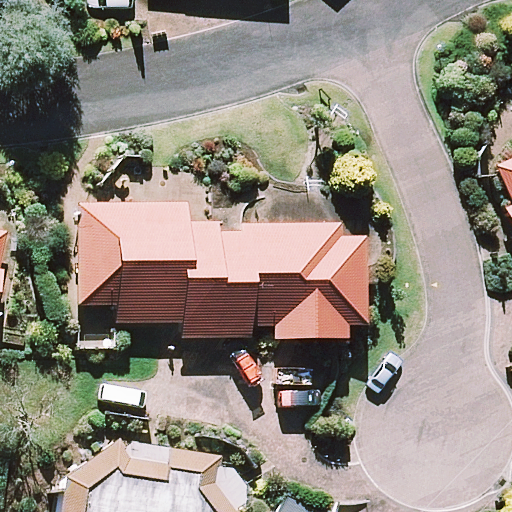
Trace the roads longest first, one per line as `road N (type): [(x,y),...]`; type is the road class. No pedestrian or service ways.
road 1 (residential): [(440,438),(453,334),(450,287),(372,32)]
road 2 (residential): [(0,114),(67,107),(372,32)]
